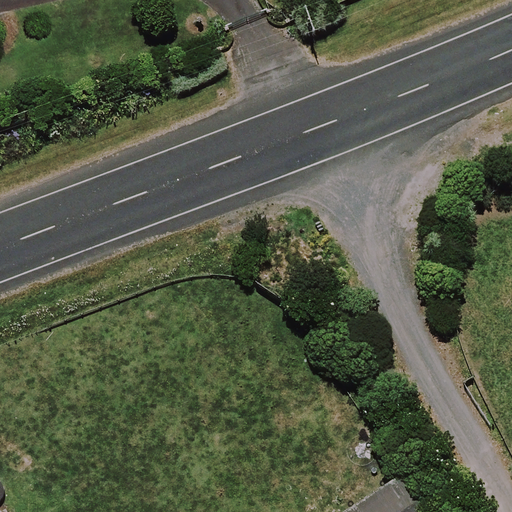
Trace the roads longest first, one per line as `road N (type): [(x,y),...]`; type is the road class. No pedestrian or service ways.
road 1 (secondary): [(511,51),(0,249)]
road 2 (unknown): [(321,126),(485,511)]
